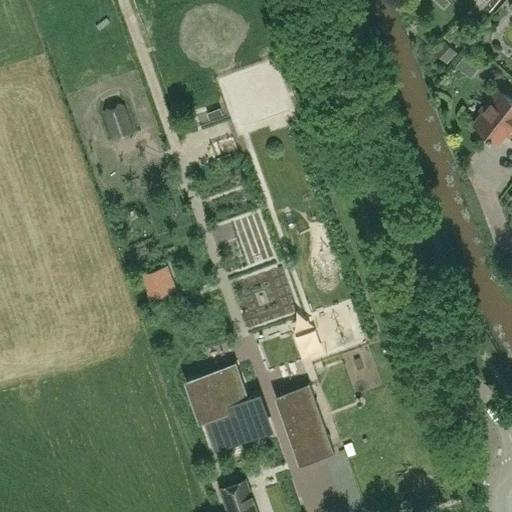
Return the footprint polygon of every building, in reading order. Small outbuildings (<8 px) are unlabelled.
[(445,41),(434,52),(447,63),(457,52),(445,41)] [(469,48),(456,65),(466,74),(480,57),(469,48)] [(482,112),(474,123),(498,142),(506,132),(511,137),(511,99),(498,88),(480,111),(482,112)] [(114,135),(120,137),(129,134),(131,129),(124,106),(118,103),(109,107),(106,113),(114,135)] [(150,297),(172,289),(168,277),(157,281),(145,269),(140,270),(150,297)] [(191,381),(204,419),(215,449),(216,449),(215,444),(268,426),(257,392),(249,395),(237,360),(235,360),(237,365),(191,381)] [(333,447),(312,387),(282,397),(303,458),(333,447)] [(257,511),(246,478),(220,487),(228,511),(257,511)]
